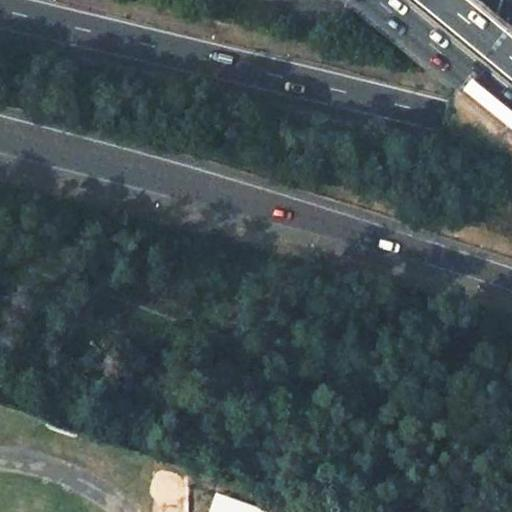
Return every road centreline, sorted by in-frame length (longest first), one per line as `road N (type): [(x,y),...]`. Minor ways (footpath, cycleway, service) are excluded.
road 1 (trunk): [(0,133),(511,281)]
road 2 (primary): [(511,132),(0,10)]
road 3 (trunk): [(374,0),(511,109)]
